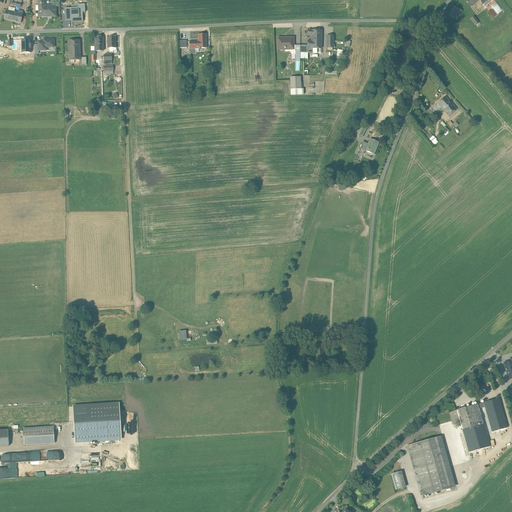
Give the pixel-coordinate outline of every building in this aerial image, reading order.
[(44,0),(38,0),(39,17),(55,17),(55,10),(53,10),(53,6),(45,6),(44,0)] [(479,1),(472,6),(477,13),(485,7),(483,5),(482,5),(479,1)] [(497,2),(491,6),(492,8),(489,10),(493,17),(503,11),(497,2)] [(77,7),(64,8),(65,21),(72,21),(72,22),(83,22),(82,13),(85,12),(85,4),(77,4),(77,7)] [(462,11),(453,6),(449,15),(458,19),(462,11)] [(14,12),(6,10),(3,20),(12,22),(14,12)] [(23,14),(14,12),(12,22),(20,24),(23,14)] [(321,30),(307,30),(307,35),(311,35),(311,43),(307,44),(307,46),(307,53),(312,53),(311,48),(321,48),(321,30)] [(206,34),(198,34),(198,41),(193,42),(193,48),(206,48),(206,34)] [(115,37),(107,37),(108,48),(107,48),(108,52),(113,51),(113,48),(116,48),(115,37)] [(103,38),(95,38),(95,46),(91,46),(92,51),(95,51),(103,50),(103,38)] [(289,39),(277,40),(277,51),(284,51),(284,50),(285,50),(285,48),(294,48),(293,38),(288,38),(289,39)] [(54,39),(45,39),(45,41),(38,42),(38,45),(38,51),(46,50),(46,47),(54,47),(54,39)] [(22,40),(23,52),(31,52),(31,48),(30,48),(30,45),(29,45),(29,43),(27,43),(27,42),(30,42),(30,40),(22,40)] [(79,40),(69,40),(69,60),(80,60),(79,40)] [(111,55),(103,55),(104,64),(111,64),(111,55)] [(290,77),(291,94),(301,93),(300,77),(290,77)] [(452,104),(445,96),(437,104),(444,111),(452,104)] [(452,104),(444,111),(448,117),(457,109),(452,104)] [(367,127),(356,121),(351,132),(362,137),(367,127)] [(435,145),(439,141),(431,133),(427,136),(435,145)] [(379,143),(370,139),(368,144),(363,142),(360,148),(365,150),(374,154),(379,143)] [(206,334),(206,344),(216,343),(216,329),(210,329),(211,334),(206,334)] [(178,331),(179,340),(187,339),(185,330),(178,331)] [(511,356),(509,358),(510,360),(503,362),(508,380),(511,379),(511,356)] [(499,398),(484,403),(485,407),(492,432),(494,431),(495,433),(498,432),(497,430),(502,429),(502,430),(505,430),(505,428),(507,428),(499,398)] [(118,404),(74,407),(76,442),(120,439),(118,404)] [(477,404),(457,410),(448,413),(450,417),(458,415),(462,430),(478,425),(478,427),(484,426),(483,424),(479,409),(478,404),(477,404)] [(478,425),(462,430),(468,452),(490,446),(484,423),(483,424),(484,426),(478,427),(478,425)] [(53,427),(23,429),(24,445),(54,443),(53,427)] [(8,429),(0,429),(0,446),(9,446),(8,429)] [(437,438),(418,443),(420,449),(439,444),(437,438)] [(420,449),(418,443),(407,446),(421,496),(432,493),(420,449)] [(439,444),(420,449),(432,493),(451,488),(439,444)] [(58,451),(42,452),(42,460),(58,459),(58,451)] [(97,453),(81,454),(81,462),(98,461),(97,453)] [(401,472),(391,475),(395,490),(405,487),(401,472)]
